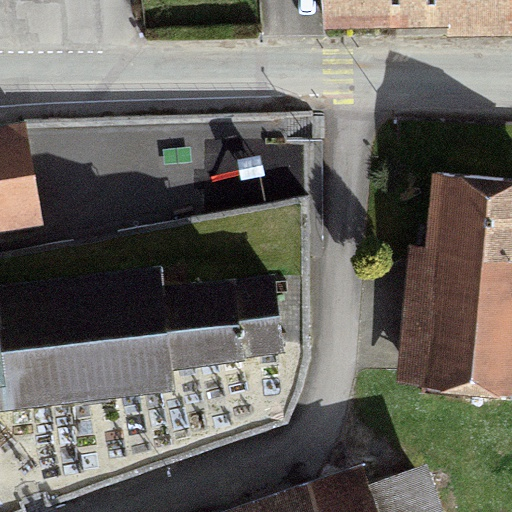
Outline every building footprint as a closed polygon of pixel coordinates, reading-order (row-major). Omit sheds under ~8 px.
[(511,0),(315,0),(315,11),(511,13),(511,0)] [(0,137),(0,228),(37,224),(25,134),(0,137)] [(399,371),(511,374),(511,169),(421,167),(419,241),(403,241),(399,371)] [(0,404),(164,390),(162,373),(288,362),(281,286),(156,297),(155,283),(0,296),(0,404)] [(354,502),(346,479),(253,511),(436,511),(424,477),(354,502)]
